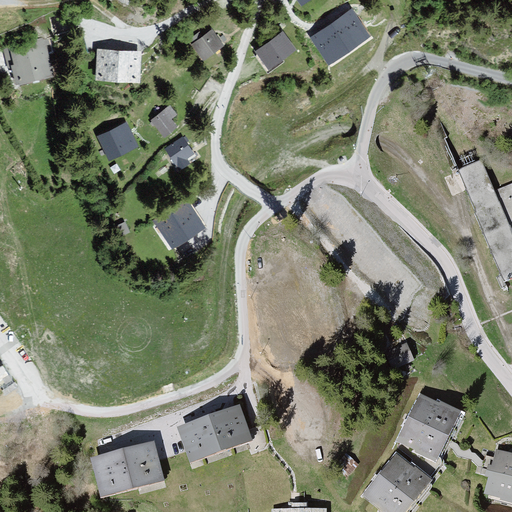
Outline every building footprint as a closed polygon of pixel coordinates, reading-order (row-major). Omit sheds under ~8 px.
[(303,0),(309,8),(321,0),(303,0)] [(362,12),(321,41),(340,67),(381,38),(362,12)] [(217,31),(197,46),(210,63),(230,48),(217,31)] [(289,34),(264,54),(279,74),(305,54),(289,34)] [(15,67),(21,87),(62,74),(50,35),(13,46),(19,66),(15,67)] [(152,54),(105,53),(105,83),(151,84),(152,54)] [(187,121),(173,106),(156,122),(170,137),(187,121)] [(142,149),(130,124),(102,138),(113,162),(142,149)] [(189,138),(170,152),(184,172),(204,158),(189,138)] [(486,162),(461,173),(507,280),(511,278),(511,185),(499,191),(486,162)] [(322,190),(300,209),(367,288),(377,280),(381,277),(375,270),(383,263),(322,190)] [(153,223),(173,250),(205,228),(186,200),(153,223)] [(364,234),(386,260),(409,241),(393,221),(380,220),(364,234)] [(386,260),(375,270),(381,277),(377,280),(384,289),(404,272),(423,257),(425,255),(411,239),(409,241),(386,260)] [(423,257),(404,272),(427,299),(445,284),(423,257)] [(406,275),(387,290),(391,295),(387,298),(399,315),(423,297),(406,275)] [(407,343),(385,354),(393,370),(415,359),(407,343)] [(10,362),(0,367),(0,389),(23,375),(10,362)] [(422,393),(399,438),(437,458),(460,412),(422,393)] [(253,440),(240,406),(179,428),(192,462),(253,440)] [(164,480),(154,442),(93,458),(103,497),(164,480)] [(511,451),(495,447),(484,495),(511,501),(511,451)] [(398,452),(363,494),(385,511),(403,511),(430,479),(398,452)] [(346,453),(335,466),(346,476),(358,463),(346,453)]
